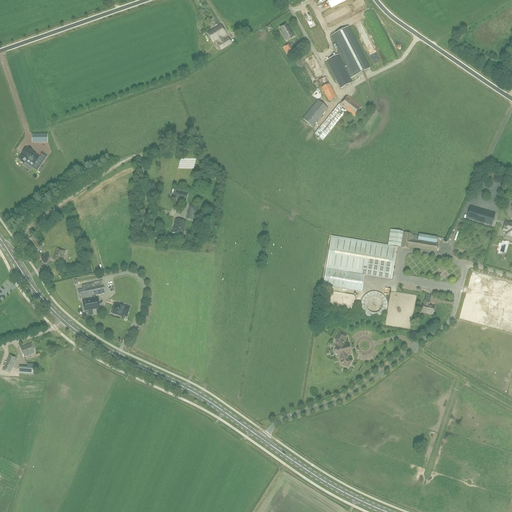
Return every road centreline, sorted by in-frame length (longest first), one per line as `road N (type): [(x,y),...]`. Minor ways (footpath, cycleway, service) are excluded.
road 1 (unclassified): [(375,0),(511,100)]
road 2 (primary): [(262,439),(196,394),(117,357)]
road 3 (unclassified): [(0,51),(146,0)]
road 4 (primary): [(385,511),(262,439)]
road 5 (primary): [(117,357),(51,310),(25,278)]
